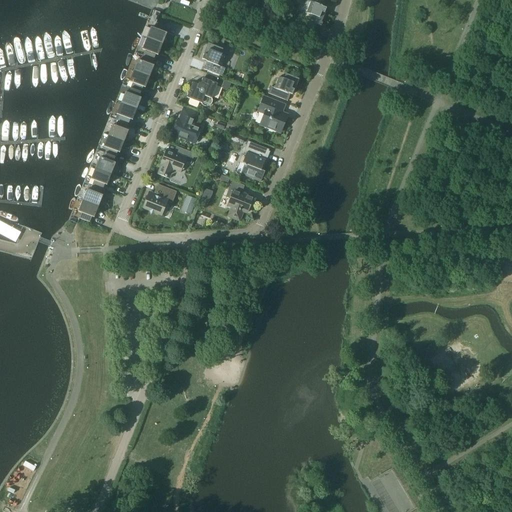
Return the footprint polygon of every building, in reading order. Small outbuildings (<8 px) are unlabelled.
[(133,0),(156,9),(159,0),(133,0)] [(321,6),(323,0),(304,0),(310,2),(306,13),(311,15),(307,27),(314,30),(317,23),(321,24),(325,13),(326,8),(322,7),(322,6),(321,6)] [(272,15),(278,17),(281,10),(275,7),(272,15)] [(151,27),(146,38),(162,45),(167,34),(164,33),(167,27),(156,23),(154,29),(151,27)] [(145,51),(143,56),(154,60),(156,55),(158,56),(162,45),(146,38),(142,49),(145,51)] [(218,38),(216,43),(223,46),(225,40),(218,38)] [(207,45),(203,55),(204,55),(202,59),(207,61),(206,62),(207,62),(204,69),(222,76),(225,68),(222,67),(226,56),(221,54),(223,49),(211,45),(208,43),(207,45)] [(138,60),(134,71),(149,77),(154,66),(152,65),(154,60),(143,56),(141,61),(138,60)] [(133,83),(130,88),(141,92),(143,87),(145,88),(149,77),(134,71),(129,82),(133,83)] [(203,106),(204,106),(205,106),(206,107),(207,107),(208,106),(209,106),(210,106),(211,105),(211,104),(212,104),(212,103),(212,102),(212,101),(212,100),(212,99),(212,98),(217,84),(221,86),(224,79),(207,73),(205,79),(203,78),(201,84),(198,85),(192,82),(187,97),(201,103),(202,104),(203,105),(203,106)] [(268,93),(288,101),(290,94),(292,95),(294,90),(295,90),(299,79),(286,74),(284,79),(279,77),(275,88),(271,86),(268,93)] [(125,92),(121,103),(137,109),(141,98),(139,97),(141,92),(130,88),(128,93),(125,92)] [(274,131),(275,130),(280,132),(285,121),(283,120),(285,114),(282,113),(284,105),(271,100),(270,102),(263,99),(259,111),(265,114),(262,123),(268,125),(267,128),(274,131)] [(120,115),(118,121),(128,125),(130,120),(132,120),(137,109),(121,103),(117,114),(120,115)] [(172,134),(195,143),(201,128),(192,125),(197,113),(184,109),(180,120),(178,119),(172,134)] [(112,125),(108,136),(124,142),(128,131),(126,130),(128,125),(118,121),(116,126),(112,125)] [(229,121),(226,128),(234,132),(237,124),(229,121)] [(107,148),(105,153),(115,157),(117,152),(120,153),(124,142),(108,136),(104,147),(107,148)] [(241,174),(261,182),(265,172),(261,170),(269,150),(248,141),(244,153),(246,154),(242,163),(245,164),(241,174)] [(160,165),(161,165),(158,174),(169,179),(171,175),(170,173),(172,169),(181,173),(182,170),(184,169),(183,167),(185,161),(191,164),(195,154),(181,148),(179,154),(166,149),(160,165)] [(100,157),(95,168),(111,174),(116,163),(113,162),(115,157),(105,153),(103,158),(100,157)] [(94,180),(92,185),(103,190),(105,184),(107,185),(111,174),(95,168),(91,179),(94,180)] [(241,194),(244,186),(232,181),(226,197),(231,198),(228,205),(234,208),(230,217),(239,221),(243,211),(247,213),(248,211),(249,210),(249,209),(250,208),(251,207),(251,206),(251,205),(252,204),(252,203),(252,202),(252,201),(252,200),(253,198),(241,194)] [(177,192),(158,184),(154,196),(149,194),(150,192),(149,192),(143,209),(149,211),(151,215),(155,213),(161,216),(167,201),(172,203),(177,192)] [(87,189),(83,200),(98,207),(103,196),(100,195),(103,190),(92,185),(90,191),(87,189)] [(186,196),(183,205),(189,208),(187,214),(190,215),(196,200),(186,196)] [(98,207),(83,200),(78,211),(81,213),(79,218),(90,222),(92,217),(94,218),(98,207)] [(0,235),(15,244),(21,233),(0,220),(0,235)]
